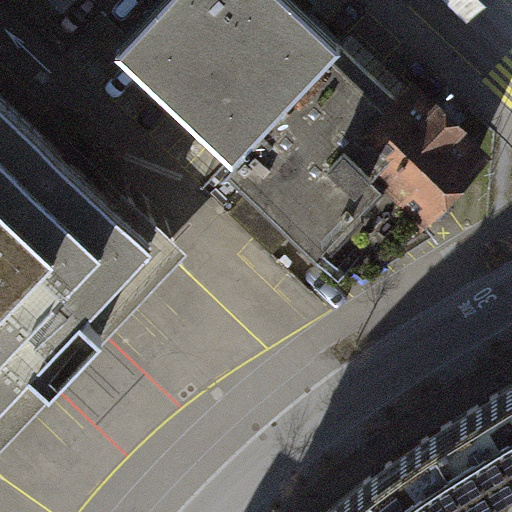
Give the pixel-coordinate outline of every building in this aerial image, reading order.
[(233,155),(341,39),(299,0),(159,0),(117,46),(233,155)] [(365,61),(341,39),(233,155),(229,160),(331,260),(349,240),(411,203),(353,149),(403,96),(365,61)] [(480,149),(413,86),(403,96),(353,149),(411,203),(420,212),(426,207),(432,213),(456,187),(450,181),(480,149)] [(0,93),(0,395),(151,236),(0,93)] [(154,235),(88,308),(112,330),(178,257),(154,235)] [(511,511),(511,383),(478,405),(451,422),(432,434),(402,455),(378,473),(333,508),(329,511),(511,511)]
